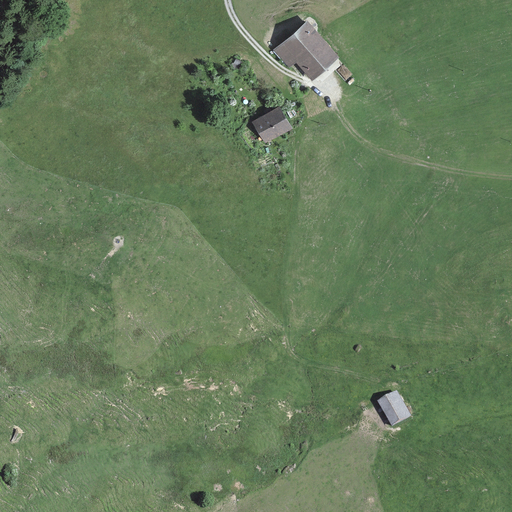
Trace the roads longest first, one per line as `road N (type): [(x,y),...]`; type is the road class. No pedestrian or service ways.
road 1 (track): [(310,87),(293,148),(286,346),(309,362),(378,378)]
road 2 (track): [(326,96),(369,144),(427,166),(511,176)]
road 3 (track): [(326,96),(272,66),(237,29),(225,0)]
